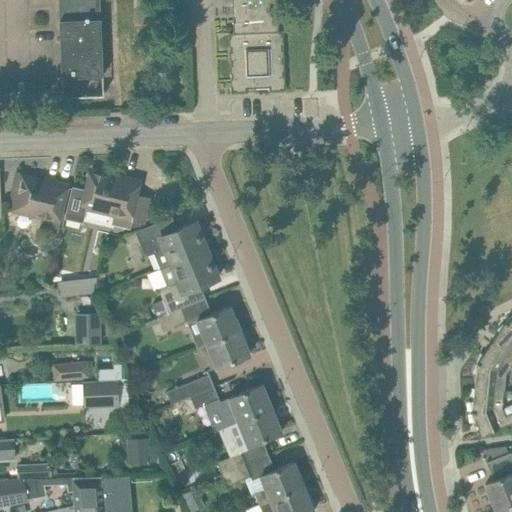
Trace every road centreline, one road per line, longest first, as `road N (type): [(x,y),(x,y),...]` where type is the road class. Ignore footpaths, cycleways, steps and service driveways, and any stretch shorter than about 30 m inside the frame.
road 1 (residential): [(202,135),(354,511)]
road 2 (tertiary): [(431,511),(420,438),(416,119)]
road 3 (tertiary): [(379,121),(395,230),(410,511)]
road 4 (residential): [(0,141),(202,135)]
road 5 (residential): [(202,135),(379,121)]
road 6 (tertiary): [(342,0),(379,121)]
road 7 (tertiary): [(416,119),(374,0)]
